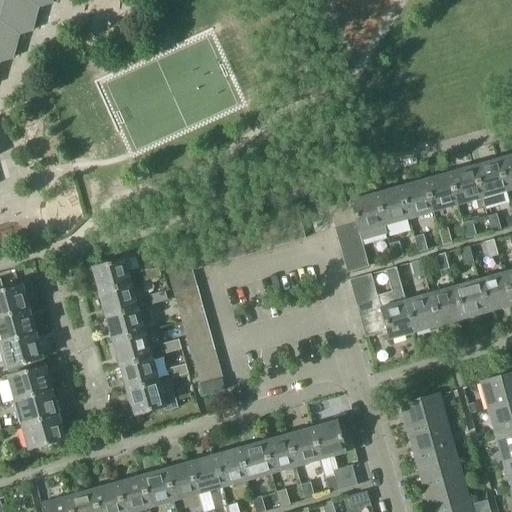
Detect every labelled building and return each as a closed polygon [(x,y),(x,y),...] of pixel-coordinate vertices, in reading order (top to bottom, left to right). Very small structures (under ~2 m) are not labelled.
[(0,0),(0,62),(13,59),(19,35),(32,31),(38,8),(51,5),(52,0),(0,0)] [(507,191),(511,189),(511,155),(498,159),(507,191)] [(507,191),(498,159),(473,166),(482,198),(507,191)] [(449,173),(458,205),(482,198),(473,166),(449,173)] [(424,180),(433,212),(458,205),(449,173),(424,180)] [(399,187),(408,219),(433,212),(424,180),(399,187)] [(375,194),(384,226),(408,219),(399,187),(375,194)] [(350,201),(356,221),(359,233),(384,226),(375,194),(350,201)] [(298,214),(287,217),(293,240),(305,237),(298,214)] [(488,217),(492,231),(501,228),(496,214),(488,217)] [(283,243),(293,240),(287,217),(276,221),(283,243)] [(271,247),(283,243),(276,221),(264,224),(271,247)] [(356,221),(334,227),(338,239),(359,233),(356,221)] [(463,224),(468,238),(477,236),(473,221),(463,224)] [(259,250),(271,247),(264,224),(252,228),(259,250)] [(252,228),(242,231),(249,253),(259,250),(252,228)] [(439,230),(443,245),(452,243),(448,228),(439,230)] [(242,231),(231,234),(237,257),(249,253),(242,231)] [(359,233),(338,239),(341,251),(363,244),(359,233)] [(231,234),(220,238),(226,260),(237,257),(231,234)] [(414,238),(418,252),(427,250),(423,235),(414,238)] [(220,238),(208,241),(215,263),(226,260),(220,238)] [(494,238),(485,241),(489,256),(498,254),(494,238)] [(208,241),(197,244),(204,266),(215,263),(208,241)] [(394,259),(403,256),(399,242),(389,245),(394,259)] [(192,269),(204,266),(197,244),(186,247),(187,251),(192,269)] [(363,244),(341,251),(344,262),(366,256),(365,251),(363,244)] [(469,245),(460,248),(464,264),(474,261),(469,245)] [(164,257),(174,293),(197,287),(192,269),(187,251),(164,257)] [(445,252),(436,255),(440,270),(450,268),(445,252)] [(366,256),(344,262),(347,272),(369,266),(366,256)] [(420,259),(411,262),(415,278),(425,275),(420,259)] [(116,289),(131,284),(124,260),(92,269),(98,289),(99,294),(116,289)] [(147,280),(161,276),(158,266),(144,270),(147,280)] [(380,307),(381,308),(384,319),(387,330),(390,339),(415,332),(406,300),(405,300),(400,282),(401,281),(396,266),(387,269),(387,270),(385,270),(392,292),(377,296),(377,297),(380,307)] [(488,311),(511,304),(511,302),(508,289),(504,273),(479,280),(482,289),(488,311)] [(353,289),(353,291),(362,289),(374,286),(371,274),(350,279),(353,289)] [(0,279),(0,317),(30,309),(23,285),(4,291),(1,279),(0,279)] [(479,280),(455,286),(455,289),(464,318),(488,311),(482,289),(479,280)] [(99,294),(106,318),(138,309),(132,289),(131,284),(116,289),(99,294)] [(353,291),(356,303),(377,297),(377,296),(375,289),(374,286),(362,289),(353,291)] [(446,289),(430,293),(439,325),(464,318),(455,289),(455,286),(446,289)] [(200,298),(197,289),(197,287),(174,293),(177,305),(200,298)] [(168,301),(165,291),(151,295),(153,305),(168,301)] [(430,293),(406,300),(415,332),(439,325),(430,293)] [(356,303),(360,314),(381,308),(380,307),(377,297),(356,303)] [(203,309),(200,298),(177,305),(181,316),(203,309)] [(363,325),(384,319),(381,308),(360,314),(363,325)] [(30,309),(0,317),(0,344),(37,334),(30,309)] [(138,309),(106,318),(113,343),(145,333),(138,309)] [(206,320),(203,309),(181,316),(184,327),(206,320)] [(387,330),(384,319),(363,325),(366,336),(387,330)] [(210,332),(206,320),(184,327),(187,338),(210,332)] [(213,343),(210,332),(187,338),(190,350),(213,343)] [(145,333),(113,343),(120,367),(152,358),(145,333)] [(37,334),(0,344),(0,350),(6,370),(44,359),(37,334)] [(182,350),(179,340),(165,344),(167,354),(182,350)] [(216,355),(213,343),(190,350),(193,362),(216,355)] [(220,365),(216,355),(193,362),(197,372),(220,365)] [(152,358),(120,367),(127,392),(159,383),(152,358)] [(189,374),(186,365),(172,369),(174,378),(189,374)] [(197,372),(200,384),(223,377),(220,365),(197,372)] [(14,402),(52,391),(46,367),(8,378),(14,402)] [(494,410),(511,404),(511,374),(481,383),(481,384),(487,383),(493,407),(488,408),(489,411),(494,410)] [(227,390),(223,377),(200,384),(203,397),(227,390)] [(170,380),(159,383),(127,392),(134,417),(166,408),(167,412),(178,409),(170,380)] [(408,433),(443,423),(436,399),(441,398),(440,395),(458,390),(455,380),(435,385),(438,395),(400,406),(408,433)] [(60,416),(52,391),(14,402),(21,426),(60,416)] [(469,405),(471,413),(481,410),(478,402),(469,405)] [(496,438),(501,436),(511,433),(511,404),(494,410),(501,434),(496,435),(496,438)] [(60,416),(21,426),(28,451),(66,440),(60,416)] [(336,421),(310,429),(320,460),(345,453),(336,421)] [(443,423),(408,433),(416,461),(451,451),(444,426),(449,425),(448,422),(443,423)] [(320,460),(310,429),(286,436),(295,467),(320,460)] [(511,433),(501,436),(508,461),(503,463),(504,465),(509,464),(511,462),(511,433)] [(295,467),(286,436),(262,443),(271,474),(295,467)] [(237,450),(247,481),(271,474),(262,443),(237,450)] [(0,458),(9,456),(8,455),(6,446),(0,447),(0,458)] [(455,449),(451,451),(416,461),(424,488),(459,478),(452,453),(456,452),(455,449)] [(213,457),(222,488),(247,481),(237,450),(213,457)] [(190,463),(199,495),(222,488),(213,457),(190,463)] [(174,502),(199,495),(190,463),(165,470),(174,502)] [(141,477),(150,509),(174,502),(165,470),(141,477)] [(329,493),(339,490),(334,475),(325,478),(329,493)] [(463,476),(459,478),(424,488),(430,511),(440,511),(466,505),(460,481),(464,479),(463,476)] [(116,484),(124,511),(138,511),(150,509),(141,477),(116,484)] [(300,485),(305,500),(314,497),(310,482),(300,485)] [(91,491),(97,511),(124,511),(116,484),(91,491)] [(276,492),(280,507),(290,504),(286,489),(276,492)] [(71,511),(97,511),(91,491),(68,498),(71,511)] [(371,505),(367,491),(347,497),(351,511),(371,505)] [(252,499),(255,511),(262,511),(265,511),(261,496),(252,499)] [(71,511),(68,498),(42,505),(44,511),(71,511)] [(334,511),(331,501),(322,504),(324,511),(334,511)] [(476,511),(480,511),(489,509),(487,501),(475,504),(476,511)] [(227,505),(229,511),(238,511),(236,503),(227,505)] [(466,505),(440,511),(468,511),(467,508),(471,506),(470,503),(466,505)]
